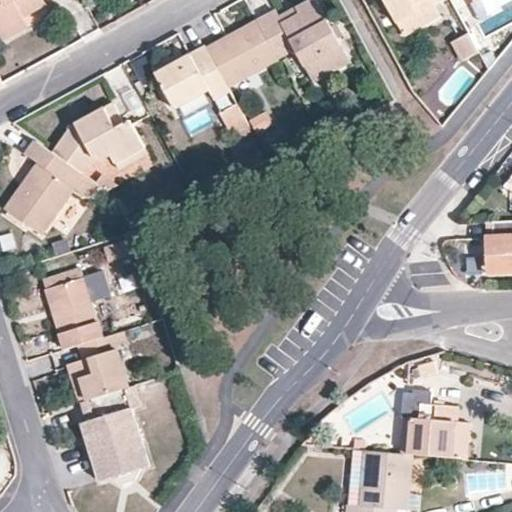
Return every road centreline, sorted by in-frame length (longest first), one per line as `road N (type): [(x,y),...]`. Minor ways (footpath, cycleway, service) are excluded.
road 1 (residential): [(354,314),(410,230),(511,106)]
road 2 (residential): [(193,511),(281,392),(354,314)]
road 3 (residential): [(0,107),(202,0)]
road 4 (residential): [(51,511),(0,346)]
